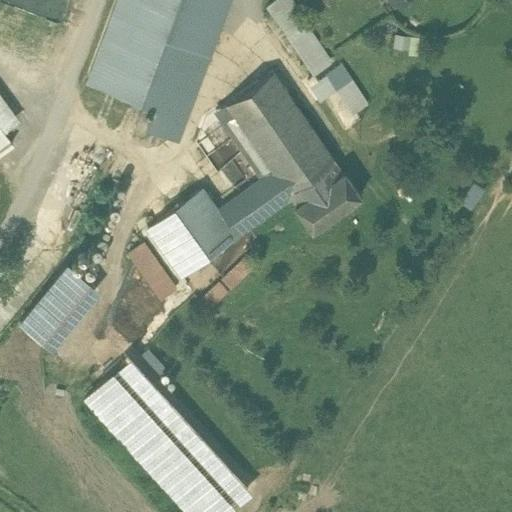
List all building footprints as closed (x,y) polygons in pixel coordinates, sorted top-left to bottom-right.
[(68,0),(0,0),(61,22),(68,0)] [(167,6),(150,0),(124,0),(94,83),(186,118),(220,26),(195,17),(181,11),(167,6)] [(201,0),(185,0),(181,11),(195,17),(201,0)] [(330,61),(288,0),(272,0),(266,4),(314,73),(330,61)] [(341,62),(320,77),(330,92),(339,85),(351,77),(341,62)] [(342,169),(273,69),(226,102),(253,139),(291,195),(296,201),(342,169)] [(367,102),(351,77),(339,85),(355,110),(367,102)] [(0,150),(12,141),(0,124),(0,150)] [(206,135),(199,141),(216,161),(223,155),(206,135)] [(215,208),(199,186),(148,223),(183,272),(291,195),(253,139),(237,153),(255,180),(215,208)] [(107,149),(69,241),(80,264),(82,265),(119,180),(107,149)] [(413,175),(400,156),(382,168),(396,187),(413,175)] [(296,201),(294,202),(311,227),(361,193),(344,168),(342,169),(296,201)] [(175,287),(142,241),(129,251),(161,296),(175,287)] [(22,245),(0,271),(0,334),(0,335),(56,268),(22,245)] [(248,253),(222,277),(230,286),(257,262),(248,253)] [(66,261),(20,317),(43,336),(90,281),(96,271),(82,265),(80,264),(77,270),(66,261)] [(219,279),(200,298),(208,307),(228,289),(219,279)] [(159,360),(146,346),(140,352),(153,366),(159,360)] [(222,511),(228,507),(106,374),(84,394),(191,511),(222,511)]
